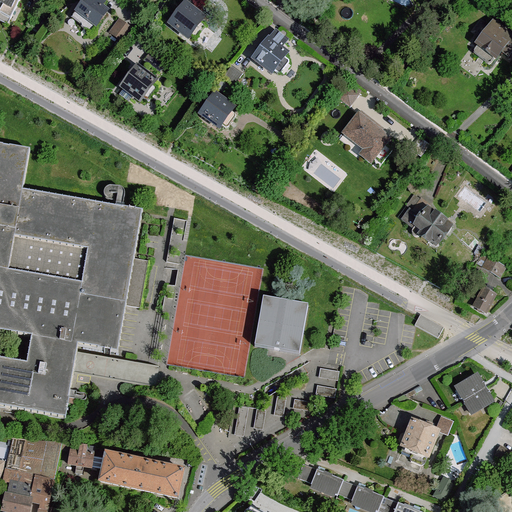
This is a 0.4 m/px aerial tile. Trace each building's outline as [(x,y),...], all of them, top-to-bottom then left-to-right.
[(20,0),(7,0),(0,13),(0,14),(11,20),(20,0)] [(95,0),(93,3),(89,0),(87,0),(78,12),(97,26),(107,13),(101,9),(105,4),(99,0),(95,0)] [(312,4),(306,0),(296,0),(291,7),(303,15),(312,4)] [(502,1),(499,0),(484,0),(478,8),(490,17),(502,1)] [(186,7),(171,26),(188,39),(190,36),(201,23),(203,20),(186,7)] [(263,17),(255,11),(254,13),(251,11),(244,21),(254,29),(263,17)] [(98,26),(97,26),(78,12),(73,18),(82,25),(83,28),(91,34),(92,33),(98,26)] [(132,30),(120,21),(111,33),(123,42),(132,30)] [(205,27),(201,23),(190,36),(195,40),(197,39),(205,29),(205,27)] [(494,25),(478,45),(479,46),(496,58),(497,59),(502,52),(511,40),(505,34),(494,25)] [(511,40),(502,52),(509,57),(511,53),(511,36),(507,32),(505,34),(511,40)] [(276,34),(255,61),(272,74),(274,71),(284,58),(286,56),(280,51),(287,42),(276,34)] [(491,64),(496,58),(479,46),(475,52),(475,54),(489,64),(491,64)] [(289,62),(284,58),(274,71),(279,75),(281,74),(289,64),(289,62)] [(243,75),(232,66),(222,79),(234,88),(243,75)] [(154,82),(138,70),(124,89),(140,102),(142,99),(152,85),(154,82)] [(229,87),(218,80),(214,87),(224,94),(229,87)] [(157,89),(152,85),(142,99),(147,102),(150,102),(157,91),(157,89)] [(360,96),(347,86),(338,98),(351,108),(360,96)] [(216,98),(202,116),(219,128),(221,126),(231,113),(233,110),(216,98)] [(236,116),(231,113),(221,126),(226,129),(229,129),(236,118),(236,116)] [(361,113),(344,135),(365,152),(361,157),(372,165),(375,160),(386,146),(390,140),(371,126),(373,123),(361,113)] [(31,150),(0,144),(0,329),(33,335),(80,344),(118,351),(145,210),(24,190),(31,150)] [(393,151),(386,146),(375,160),(382,165),(393,151)] [(126,187),(106,184),(104,198),(123,201),(126,187)] [(422,200),(413,212),(422,219),(429,210),(431,207),(422,200)] [(451,227),(429,210),(422,219),(413,212),(411,210),(402,221),(413,230),(412,233),(415,237),(418,238),(421,236),(431,243),(434,238),(440,243),(451,227)] [(490,260),(484,269),(500,278),(505,269),(490,260)] [(484,291),(475,308),(486,314),(496,296),(484,291)] [(308,307),(264,299),(256,347),(300,355),(308,307)] [(420,317),(415,326),(439,338),(443,329),(427,320),(420,317)] [(0,406),(67,418),(76,370),(77,363),(80,344),(33,335),(28,364),(0,360),(0,406)] [(479,378),(457,391),(464,402),(487,389),(485,383),(483,384),(479,378)] [(491,393),(487,389),(464,402),(471,413),(493,401),(489,394),(491,393)] [(286,398),(277,397),(274,415),(283,416),(286,398)] [(248,408),(239,407),(234,434),(243,436),(248,408)] [(265,411),(257,410),(254,428),(263,429),(265,411)] [(450,434),(455,419),(444,416),(439,430),(450,434)] [(413,423),(408,436),(433,446),(439,433),(413,423)] [(433,446),(408,436),(404,445),(403,447),(413,451),(428,457),(429,457),(433,446)] [(48,443),(47,444),(13,439),(4,483),(10,484),(34,489),(31,502),(42,504),(50,506),(63,445),(48,443)] [(80,454),(71,452),(70,465),(91,469),(95,448),(81,446),(80,454)] [(511,455),(511,454),(501,448),(497,455),(509,462),(511,455)] [(428,457),(413,451),(410,459),(412,462),(422,466),(425,464),(428,457)] [(144,463),(105,455),(99,482),(138,490),(144,463)] [(183,472),(144,463),(138,490),(178,499),(183,472)] [(312,484),(317,471),(302,465),(298,478),(312,484)] [(339,495),(344,482),(317,471),(312,484),(312,486),(338,497),(339,495)] [(445,476),(436,495),(447,501),(456,481),(445,476)] [(353,500),(358,487),(344,482),(339,495),(353,500)] [(10,484),(4,483),(1,496),(7,498),(10,484)] [(10,484),(7,498),(4,511),(8,511),(28,511),(31,502),(34,489),(10,484)] [(385,498),(358,487),(353,500),(352,503),(375,511),(379,511),(380,511),(385,498)] [(395,511),(398,504),(385,498),(380,511),(381,511),(395,511)]
